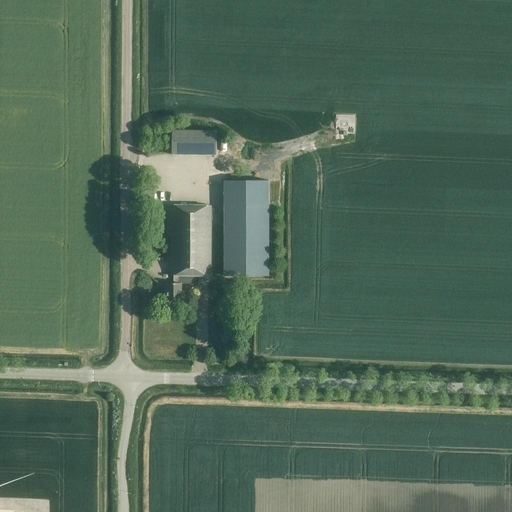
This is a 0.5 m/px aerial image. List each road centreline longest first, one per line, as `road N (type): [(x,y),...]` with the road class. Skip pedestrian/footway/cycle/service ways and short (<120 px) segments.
road 1 (tertiary): [(511,390),(125,377)]
road 2 (unclassified): [(125,377),(128,0)]
road 3 (unclassified): [(123,511),(120,462),(131,395),(125,377)]
road 4 (tertiary): [(0,373),(125,377)]
